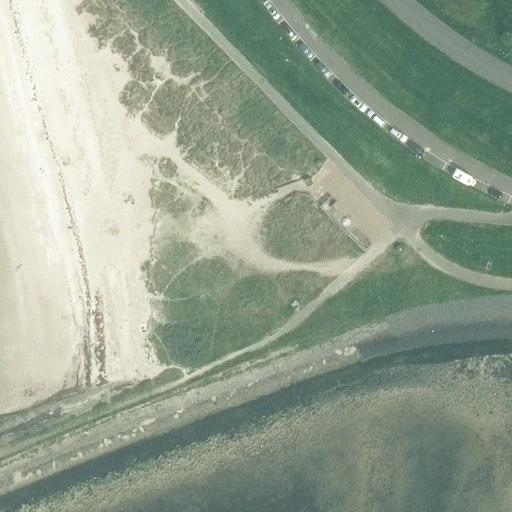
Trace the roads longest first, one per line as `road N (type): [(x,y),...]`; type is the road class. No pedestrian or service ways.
road 1 (unclassified): [(279,0),(389,115),(446,157),(511,190)]
road 2 (unclassified): [(511,79),(398,0)]
